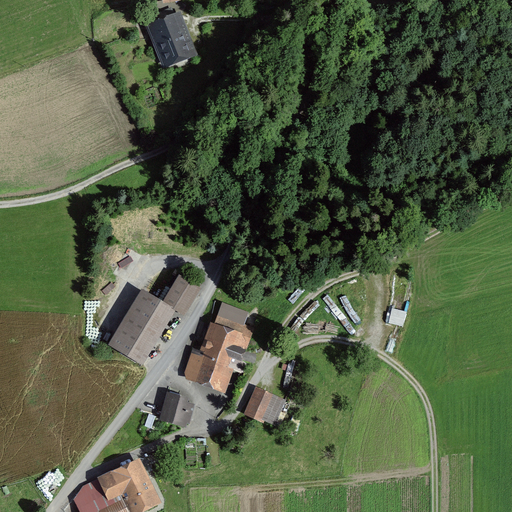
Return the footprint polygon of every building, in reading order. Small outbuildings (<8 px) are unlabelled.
[(151,16),(154,24),(175,16),(172,8),(151,16)] [(176,15),(175,16),(154,24),(152,24),(166,62),(190,53),(176,15)] [(110,344),(137,360),(169,306),(179,312),(195,286),(179,277),(163,304),(142,291),(110,344)] [(203,358),(193,355),(186,373),(220,386),(234,347),(243,350),(245,348),(252,329),(242,325),(247,313),(223,304),(203,358)] [(404,326),(408,311),(394,307),(390,322),(404,326)] [(258,390),(247,412),(261,418),(271,396),(258,390)] [(185,404),(186,399),(169,394),(163,416),(185,424),(188,412),(191,413),(194,404),(189,403),(189,405),(185,404)] [(83,485),(75,497),(82,511),(100,511),(122,502),(118,493),(126,490),(135,510),(154,501),(136,461),(83,485)] [(100,511),(126,511),(122,502),(100,511)]
